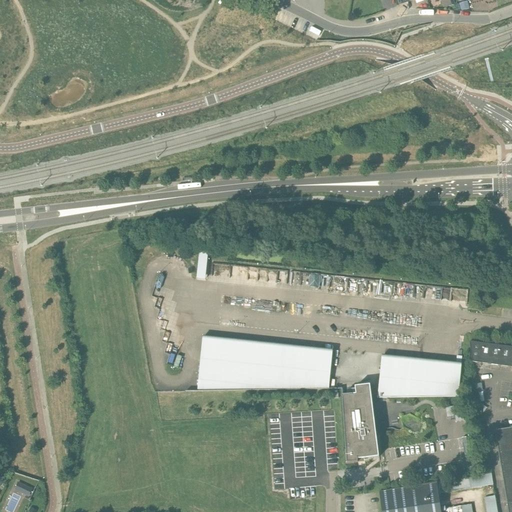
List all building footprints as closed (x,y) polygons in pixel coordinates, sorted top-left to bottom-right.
[(467,1),(460,4),(462,11),(469,9),(467,1)] [(203,338),(198,391),(329,389),(333,351),(203,338)] [(511,347),(469,342),(473,362),(511,367),(511,347)] [(382,357),(378,397),(458,397),(462,365),(382,357)] [(356,394),(342,396),(343,408),(347,464),(358,463),(358,459),(362,459),(364,459),(379,457),(370,385),(356,387),(356,394)] [(463,415),(462,405),(446,408),(447,417),(463,415)] [(511,511),(511,428),(495,431),(508,511),(511,511)] [(441,511),(439,494),(437,483),(437,482),(384,491),(379,492),(382,511),(441,511)] [(24,485),(19,494),(28,498),(32,489),(24,485)]
